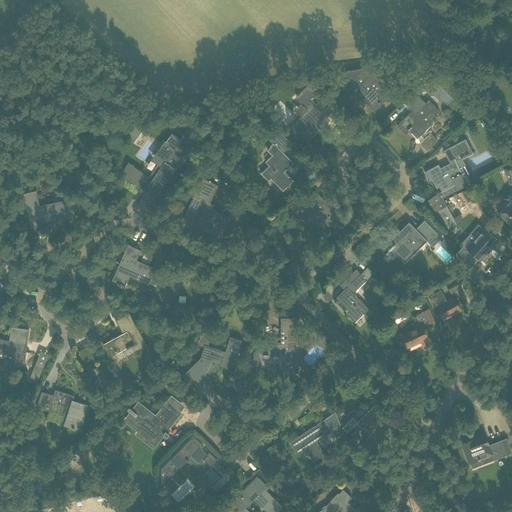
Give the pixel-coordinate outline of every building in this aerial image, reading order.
[(489,0),(485,4),(490,10),(498,3),(495,0),(489,0)] [(387,79),(387,77),(385,75),(384,74),(382,74),(380,74),(377,75),(372,70),(371,72),(365,66),(364,67),(364,66),(344,70),(334,80),(350,96),(355,91),(353,90),(356,87),(368,99),(366,102),(373,109),(379,103),(386,96),(387,97),(392,92),(385,85),(386,83),(387,81),(387,79)] [(413,110),(410,112),(397,125),(405,133),(409,130),(417,138),(433,123),(430,120),(439,111),(428,100),(425,103),(418,95),(434,79),(429,75),(413,91),(403,100),(413,110)] [(289,128),(288,129),(298,138),(303,134),(308,140),(319,129),(321,131),(322,130),(320,128),(323,125),(321,123),(331,113),(329,111),(317,98),(325,90),(326,90),(314,78),(313,79),(314,80),(296,98),(303,105),(302,106),(304,108),(305,107),(309,111),(291,129),(289,128)] [(135,125),(126,138),(132,142),(141,129),(135,125)] [(267,150),(272,155),(265,162),(269,166),(261,173),(269,181),(271,178),(283,190),(282,191),(282,192),(293,181),(289,176),(288,177),(283,172),(293,163),(283,153),(291,144),(278,130),(269,139),(273,143),(270,146),(270,147),(267,150)] [(151,159),(158,163),(149,176),(129,162),(120,173),(146,191),(151,185),(159,191),(175,168),(173,167),(186,149),(178,143),(181,139),(171,131),(151,159)] [(430,133),(420,143),(427,150),(437,141),(430,133)] [(447,195),(448,196),(459,190),(459,189),(468,183),(460,167),(465,165),(462,158),(473,152),(464,138),(443,150),(450,162),(440,168),(438,164),(425,172),(429,180),(432,179),(436,188),(439,186),(445,197),(447,195)] [(511,164),(503,168),(509,183),(511,181),(511,164)] [(198,219),(195,225),(221,237),(225,228),(235,233),(248,204),(236,198),(228,215),(208,206),(218,185),(202,177),(184,214),(185,215),(186,213),(198,219)] [(102,183),(110,198),(115,196),(108,180),(102,183)] [(497,213),(510,225),(511,223),(511,189),(511,188),(502,198),(507,203),(497,213)] [(23,193),(31,228),(75,218),(70,198),(40,205),(36,189),(23,193)] [(285,209),(292,215),(295,213),(301,219),(308,212),(321,224),(324,222),(332,229),(345,215),(337,207),(334,209),(315,191),(307,200),(300,193),(285,209)] [(438,210),(447,228),(456,223),(447,206),(438,210)] [(389,249),(390,250),(403,264),(426,241),(432,246),(441,237),(424,220),(415,229),(409,223),(396,235),(393,232),(384,241),(390,247),(389,249)] [(484,228),(473,239),(487,251),(495,243),(497,240),(484,228)] [(463,248),(457,255),(461,264),(464,260),(469,264),(476,256),(480,259),(484,255),(487,251),(473,239),(466,247),(467,248),(465,250),(463,248)] [(117,282),(117,284),(124,287),(129,276),(148,284),(155,269),(136,260),(140,250),(128,244),(112,280),(117,282)] [(345,289),(336,298),(348,310),(346,313),(352,320),(361,311),(364,314),(368,309),(369,308),(354,294),(356,292),(355,291),(366,280),(373,273),(367,267),(360,274),(356,269),(340,285),(345,289)] [(444,283),(450,293),(461,287),(455,277),(444,283)] [(430,295),(444,319),(460,310),(453,296),(447,300),(441,289),(430,295)] [(231,295),(227,307),(235,309),(239,297),(231,295)] [(421,326),(410,331),(401,335),(406,348),(421,341),(423,345),(431,342),(423,325),(434,320),(429,308),(416,314),(421,326)] [(393,324),(389,326),(395,339),(398,338),(397,336),(400,333),(395,323),(407,318),(403,310),(389,316),(393,324)] [(123,333),(103,344),(109,356),(130,345),(133,351),(146,344),(129,313),(116,320),(123,333)] [(250,361),(250,362),(250,363),(251,363),(252,364),(250,365),(256,371),(262,365),(258,362),(259,361),(259,357),(284,358),(284,373),(298,373),(298,318),(281,318),(281,328),(284,328),(284,344),(258,345),(258,352),(253,352),(253,359),(252,359),(251,359),(251,360),(250,360),(250,361)] [(225,351),(207,345),(213,327),(204,324),(198,344),(204,346),(200,358),(182,375),(196,389),(206,379),(206,378),(206,376),(210,372),(212,373),(213,373),(214,373),(214,372),(215,372),(216,371),(216,370),(218,365),(232,370),(242,340),(230,336),(225,351)] [(13,359),(14,359),(24,360),(29,330),(11,327),(9,340),(0,338),(0,351),(7,353),(7,355),(14,356),(13,359)] [(78,351),(84,362),(94,356),(89,345),(78,351)] [(30,377),(37,380),(44,366),(36,362),(30,377)] [(99,365),(94,368),(98,374),(103,370),(99,365)] [(64,424),(80,429),(88,405),(72,400),(74,396),(55,390),(53,395),(41,391),(37,407),(66,416),(64,424)] [(136,419),(132,424),(141,432),(137,436),(152,448),(161,437),(164,440),(166,437),(162,434),(165,431),(165,432),(181,413),(168,403),(157,416),(138,401),(131,409),(129,407),(127,409),(135,416),(136,419)] [(365,439),(367,441),(371,445),(372,445),(374,447),(394,427),(383,416),(384,415),(374,405),(357,421),(353,417),(342,428),(346,432),(356,423),(362,428),(364,427),(370,434),(365,439)] [(341,409),(336,413),(340,418),(346,414),(341,409)] [(322,462),(321,460),(327,457),(316,441),(332,431),(336,437),(343,433),(339,426),(340,425),(335,412),(290,442),(297,453),(305,449),(316,466),(322,462)] [(21,440),(29,441),(30,434),(22,433),(21,440)] [(461,443),(466,458),(478,454),(482,463),(504,455),(497,437),(476,445),(473,439),(461,443)] [(208,455),(201,449),(203,446),(197,441),(197,440),(196,440),(195,439),(194,439),(193,439),(192,440),(191,440),(190,440),(189,441),(161,469),(161,482),(171,492),(178,485),(170,477),(186,460),(187,461),(189,460),(188,459),(191,456),(199,464),(194,468),(212,485),(211,486),(212,486),(223,475),(212,465),(217,460),(216,459),(210,453),(208,455)] [(267,511),(276,511),(283,506),(269,492),(266,489),(268,487),(257,475),(231,501),(238,508),(233,511),(251,511),(248,509),(257,501),(267,511)] [(328,502),(328,503),(323,508),(316,511),(356,511),(346,502),(350,498),(342,490),(339,493),(337,492),(328,502)]
